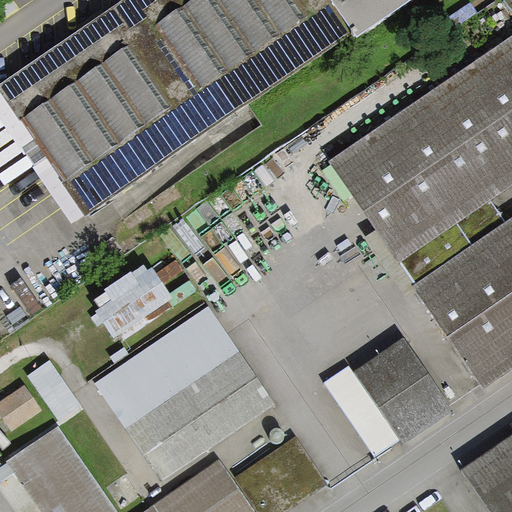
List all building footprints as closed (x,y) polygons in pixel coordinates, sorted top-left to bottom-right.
[(129,0),(0,87),(0,88),(86,215),(359,30),(338,0),(129,0)] [(338,0),(359,30),(363,36),(416,0),(338,0)] [(511,45),(332,169),(394,259),(485,196),(511,178),(511,45)] [(303,183),(227,233),(280,313),(356,263),(303,183)] [(509,232),(485,196),(394,259),(418,294),(509,232)] [(511,230),(509,232),(418,294),(480,385),(511,362),(511,230)] [(271,407),(206,310),(94,385),(159,482),(271,407)] [(405,340),(354,375),(399,441),(451,406),(405,340)] [(39,409),(23,388),(0,406),(0,418),(10,431),(39,409)] [(151,511),(111,511),(56,433),(8,466),(40,511),(248,511),(217,467),(151,511)] [(511,511),(511,440),(463,474),(488,511),(511,511)] [(292,441),(236,480),(258,511),(282,511),(323,484),(292,441)]
